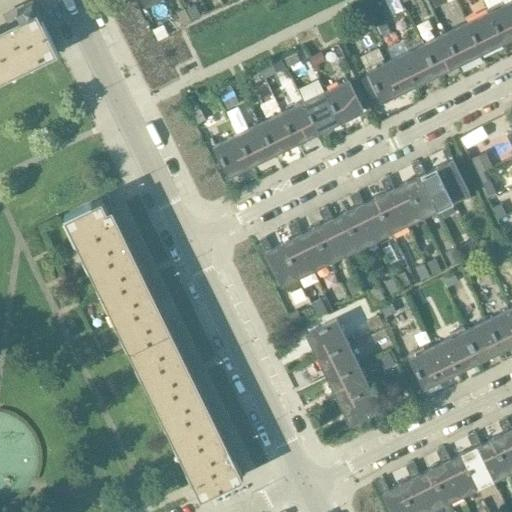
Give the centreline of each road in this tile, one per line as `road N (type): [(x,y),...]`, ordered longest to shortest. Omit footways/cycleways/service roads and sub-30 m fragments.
road 1 (residential): [(511,86),(190,242)]
road 2 (residential): [(190,242),(69,0)]
road 3 (residential): [(307,482),(190,242)]
road 4 (residential): [(307,482),(511,388)]
